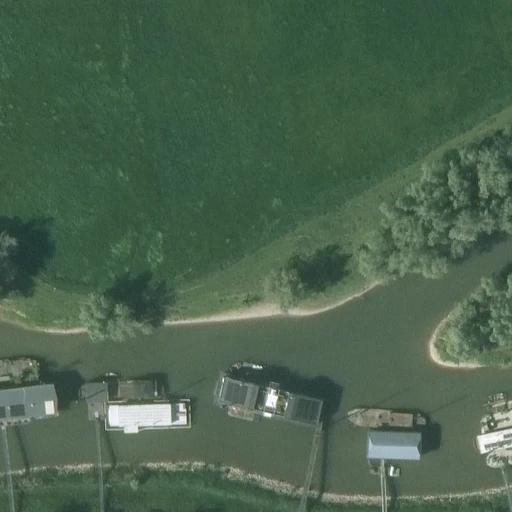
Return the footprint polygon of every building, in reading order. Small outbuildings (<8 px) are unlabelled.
[(189,370),(55,373),(59,433),(97,432),(190,430),(189,370)] [(327,459),(330,399),(189,370),(190,430),(312,456),(327,459)] [(55,373),(0,380),(0,439),(4,439),(59,433),(55,373)] [(511,451),(511,394),(473,404),(455,407),(437,406),(439,462),(447,463),(500,454),(511,451)] [(330,399),(327,459),(383,461),(439,462),(437,406),(334,399),(330,399)]
